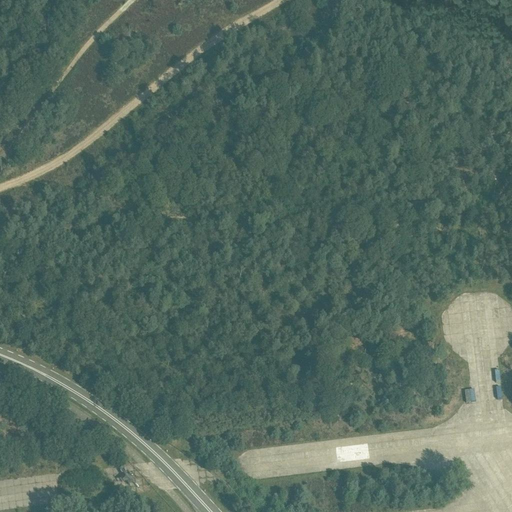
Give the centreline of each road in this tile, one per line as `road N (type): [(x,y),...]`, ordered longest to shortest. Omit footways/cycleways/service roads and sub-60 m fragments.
road 1 (track): [(0,191),(76,152),(282,0)]
road 2 (unknown): [(179,477),(494,445)]
road 3 (secondary): [(211,511),(168,465),(88,401),(0,358)]
road 4 (track): [(131,0),(0,149)]
